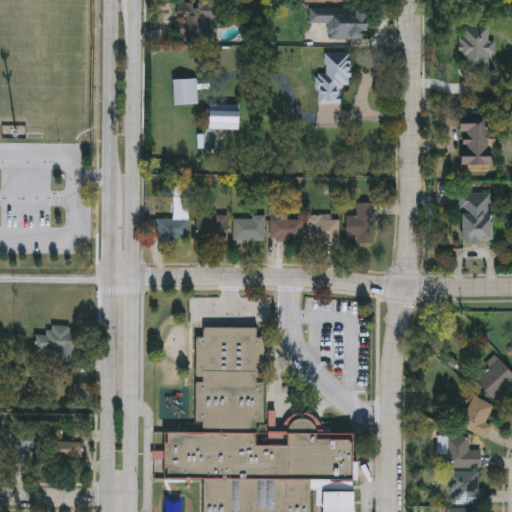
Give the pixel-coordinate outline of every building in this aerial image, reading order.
[(177,1),(225,1),(225,19),(210,19),(210,40),(177,40),(177,1)] [(328,38),(328,22),(309,22),(309,5),(368,5),(368,38),(328,38)] [(469,40),(470,61),(500,60),(500,39),(469,40)] [(350,51),(351,84),(339,84),(340,101),(315,102),(315,72),(324,72),(324,51),(350,51)] [(240,102),(240,127),(209,127),(209,102),(240,102)] [(496,137),(496,165),(463,164),(463,115),(488,115),(488,137),(496,137)] [(462,241),(462,192),(493,192),(493,241),(462,241)] [(375,241),(347,241),(347,215),(357,215),(357,202),(375,202),(375,241)] [(197,240),(197,213),(229,213),(229,240),(197,240)] [(233,240),(233,217),(265,217),(265,240),(233,240)] [(303,217),(303,240),(271,240),(271,217),(303,217)] [(339,241),(307,241),(307,217),(339,217),(339,241)] [(189,218),(189,239),(156,239),(156,218),(189,218)] [(165,431),(205,432),(205,422),(196,422),(197,336),(205,336),(205,326),(266,327),(265,432),(269,432),(270,410),(278,410),(278,427),(285,427),(286,423),(291,417),(297,414),(304,412),(311,413),(317,417),(322,422),(325,428),(325,433),(355,433),(355,479),(354,511),(325,511),(326,489),(313,489),(312,511),(205,511),(205,478),(165,478),(165,431)] [(56,351),(32,351),(32,329),(70,330),(70,331),(79,331),(78,373),(55,372),(56,351)] [(511,380),(492,400),(471,379),(494,357),(511,375),(511,380)] [(456,418),(473,396),(491,410),(474,432),(456,418)] [(32,452),(32,465),(14,465),(14,430),(41,430),(41,452),(32,452)] [(434,436),(478,436),(478,466),(434,466),(434,436)] [(82,463),(54,463),(54,442),(82,442),(82,463)] [(481,488),(481,504),(446,504),(446,471),(475,471),(475,488),(481,488)] [(183,511),(184,498),(162,498),(161,511),(183,511)]
